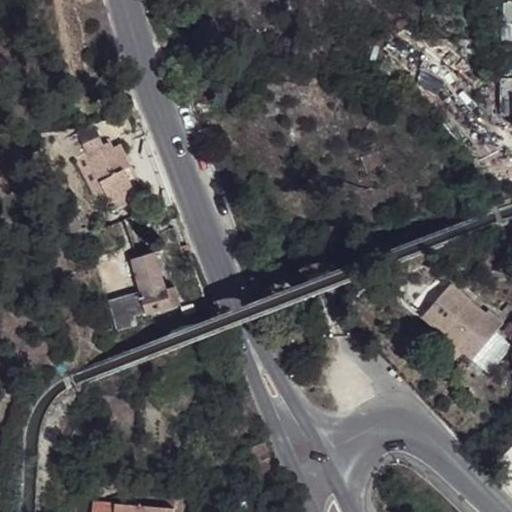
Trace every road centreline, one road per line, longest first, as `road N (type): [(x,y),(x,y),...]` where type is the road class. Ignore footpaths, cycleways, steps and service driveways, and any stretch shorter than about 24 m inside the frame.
road 1 (secondary): [(124,0),(238,314)]
road 2 (unclassified): [(501,511),(422,442),(390,429),(324,453)]
road 3 (secondary): [(238,314),(293,469)]
road 4 (secondary): [(324,453),(238,314)]
